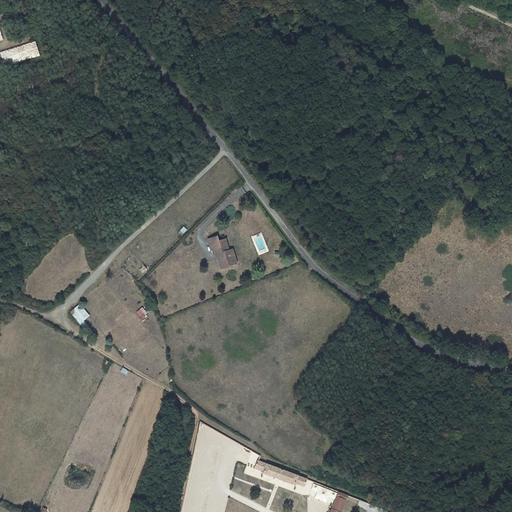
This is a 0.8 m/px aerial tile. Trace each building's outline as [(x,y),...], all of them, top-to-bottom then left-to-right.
[(34,40),(0,51),(0,53),(5,68),(40,56),(34,40)] [(224,238),(218,240),(218,239),(208,242),(210,248),(213,247),(215,255),(218,254),(219,256),(217,257),(220,267),(229,264),(228,262),(231,260),(227,249),(224,238)] [(376,247),(372,238),(366,241),(370,250),(376,247)] [(69,312),(84,330),(88,326),(83,320),(89,316),(79,304),(69,312)] [(141,318),(147,313),(141,307),(135,312),(141,318)] [(265,474),(301,487),(302,486),(310,488),(313,481),(261,459),(257,468),(265,472),(265,474)] [(255,470),(247,466),(244,472),(249,475),(249,473),(252,475),(255,470)] [(314,497),(325,502),(330,491),(319,486),(314,497)] [(335,495),(329,511),(340,511),(345,498),(335,495)] [(399,511),(410,511),(393,501),(390,506),(399,511)]
